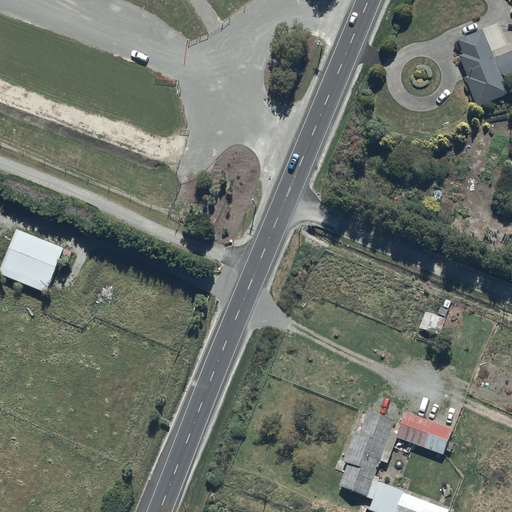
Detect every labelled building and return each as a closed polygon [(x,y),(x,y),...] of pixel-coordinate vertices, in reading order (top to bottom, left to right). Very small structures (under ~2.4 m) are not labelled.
[(511,46),(509,48),(501,26),(458,42),(464,58),(460,60),(467,79),(464,80),(476,112),(510,99),(504,85),(511,82),(511,46)] [(62,249),(17,231),(1,271),(45,289),(62,249)] [(498,348),(483,342),(474,339),(464,363),(471,366),(466,379),(483,386),(498,348)] [(493,368),(485,386),(502,394),(511,372),(511,368),(504,364),(500,372),(493,368)] [(365,501),(396,425),(369,414),(360,437),(356,435),(343,467),(347,468),(339,490),(365,501)] [(454,434),(405,416),(396,442),(444,460),(454,434)] [(441,511),(405,498),(399,511),(441,511)]
